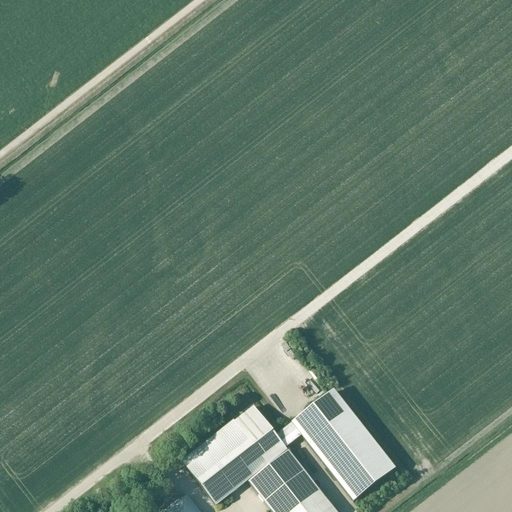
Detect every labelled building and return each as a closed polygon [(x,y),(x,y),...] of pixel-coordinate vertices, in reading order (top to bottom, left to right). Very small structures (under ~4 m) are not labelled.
[(291,425),(276,437),(285,450),(301,437),(353,504),(392,473),(342,408),(331,394),(312,408),(291,425)] [(270,462),(285,451),(285,450),(276,437),(273,434),(257,411),(239,423),(270,462)] [(274,468),(270,462),(239,423),(183,464),(215,508),(248,484),(249,487),(274,468)] [(329,511),(289,456),(285,451),(270,462),(274,468),(249,487),(267,511),(329,511)] [(199,511),(187,497),(179,503),(178,501),(164,511),(199,511)]
